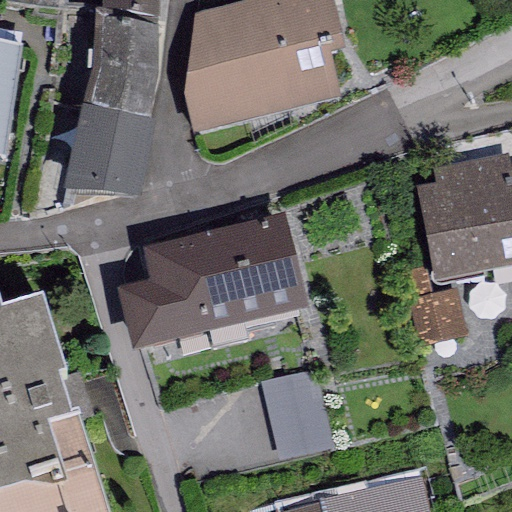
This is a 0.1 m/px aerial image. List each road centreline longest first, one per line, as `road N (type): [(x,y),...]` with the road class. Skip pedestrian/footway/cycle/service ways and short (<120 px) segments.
road 1 (residential): [(166,511),(88,236)]
road 2 (residential): [(411,119),(180,209)]
road 3 (residential): [(180,209),(167,144),(183,0)]
